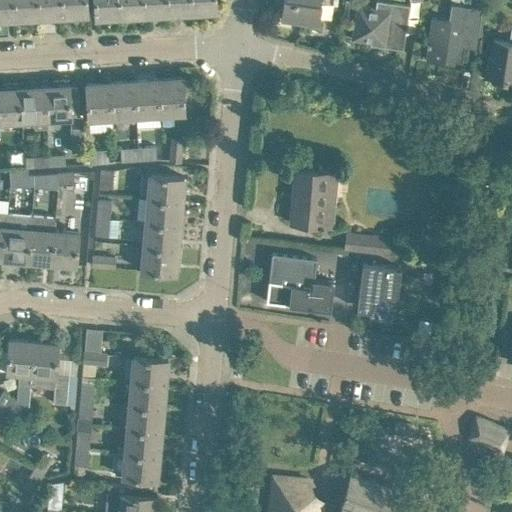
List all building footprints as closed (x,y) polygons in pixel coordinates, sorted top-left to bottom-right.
[(0,0),(0,18),(15,17),(13,0),(0,0)] [(39,16),(37,0),(13,0),(15,17),(39,16)] [(63,14),(62,0),(37,0),(39,16),(63,14)] [(86,0),(62,0),(63,14),(87,13),(86,0)] [(120,15),(118,0),(94,0),(95,16),(120,15)] [(144,14),(142,0),(118,0),(120,15),(144,14)] [(168,12),(167,0),(142,0),(144,14),(168,12)] [(192,11),(191,0),(167,0),(168,12),(192,11)] [(215,0),(191,0),(192,11),(216,9),(215,0)] [(283,0),(280,18),(307,22),(306,25),(321,30),(323,17),(319,17),(322,1),(320,1),(320,0),(283,0)] [(356,5),(352,38),(379,42),(378,45),(403,48),(409,4),(381,0),(376,0),(375,8),(356,5)] [(427,45),(425,58),(444,61),(444,58),(462,60),(466,32),(478,34),(481,8),(451,3),(449,18),(431,16),(428,40),(427,40),(426,45),(427,45)] [(494,38),(491,55),(488,55),(485,75),(502,77),(502,78),(506,79),(507,76),(511,76),(511,26),(509,40),(494,38)] [(182,76),(158,78),(160,112),(185,111),(182,76)] [(160,112),(158,78),(134,80),(136,114),(160,112)] [(136,114),(134,80),(110,81),(112,116),(136,114)] [(112,116),(110,81),(85,83),(88,118),(86,118),(87,128),(113,126),(112,116)] [(78,85),(70,86),(69,84),(45,85),(47,124),(80,122),(78,85)] [(47,124),(45,85),(20,87),(22,118),(34,118),(34,129),(47,128),(47,124)] [(0,119),(22,118),(20,87),(0,87),(0,119)] [(169,159),(181,160),(183,140),(171,139),(169,159)] [(156,145),(138,146),(139,159),(157,158),(156,145)] [(139,159),(138,146),(120,147),(121,161),(139,159)] [(90,149),(91,163),(109,161),(108,148),(90,149)] [(64,151),(48,152),(49,165),(65,164),(64,151)] [(49,165),(48,152),(24,153),(25,167),(49,165)] [(25,167),(24,153),(0,154),(0,161),(0,168),(25,167)] [(33,185),(34,173),(28,173),(28,167),(25,167),(20,167),(21,185),(33,185)] [(100,168),(99,186),(112,187),(113,183),(114,169),(100,168)] [(331,225),(333,204),(325,203),(328,172),(296,169),(291,221),(319,224),(319,225),(323,226),(323,224),(331,225)] [(74,171),(58,172),(59,182),(74,181),(74,171)] [(58,172),(48,172),(49,187),(58,188),(59,182),(58,172)] [(184,175),(164,174),(149,172),(147,197),(182,200),(184,175)] [(180,224),(182,200),(147,197),(145,221),(180,224)] [(110,218),(111,200),(98,199),(96,216),(110,218)] [(30,214),(29,227),(27,259),(52,261),(54,229),(56,217),(30,214)] [(108,235),(110,218),(96,216),(95,234),(108,235)] [(178,248),(180,224),(145,221),(143,245),(178,248)] [(27,259),(29,227),(6,225),(3,257),(27,259)] [(79,232),(54,229),(52,261),(76,263),(79,232)] [(389,252),(391,236),(347,231),(345,247),(389,252)] [(176,272),(178,248),(143,245),(141,269),(176,272)] [(317,257),(272,252),(266,300),(330,309),(334,280),(314,278),(317,257)] [(92,265),(114,267),(115,256),(93,254),(92,265)] [(394,321),(399,281),(401,267),(363,261),(357,308),(370,310),(369,318),(394,321)] [(30,385),(34,340),(9,338),(8,350),(1,350),(0,350),(0,368),(6,369),(6,370),(7,370),(7,381),(18,382),(18,384),(30,385)] [(58,342),(34,340),(30,385),(54,387),(53,402),(73,404),(76,375),(56,373),(58,342)] [(105,363),(106,352),(84,350),(83,362),(105,363)] [(168,358),(133,354),(131,379),(166,382),(168,358)] [(163,406),(166,382),(131,379),(129,403),(163,406)] [(81,381),(80,399),(93,400),(95,382),(81,381)] [(2,390),(0,394),(0,405),(22,418),(29,405),(2,390)] [(92,417),(93,400),(80,399),(78,416),(92,417)] [(161,430),(163,406),(129,403),(126,427),(161,430)] [(0,417),(16,427),(22,418),(0,405),(0,417)] [(502,449),(509,429),(476,416),(469,436),(502,449)] [(409,433),(410,422),(395,420),(394,430),(409,433)] [(159,454),(161,430),(126,427),(124,451),(159,454)] [(77,429),(76,446),(89,447),(90,430),(77,429)] [(87,465),(89,447),(76,446),(74,464),(87,465)] [(40,451),(33,464),(44,470),(51,458),(40,451)] [(157,478),(159,454),(124,451),(122,475),(157,478)] [(37,483),(44,470),(33,464),(25,476),(37,483)] [(438,511),(417,504),(418,500),(420,496),(350,471),(338,511),(438,511)] [(321,511),(323,499),(309,497),(308,478),(273,474),(268,511),(321,511)] [(153,511),(155,494),(136,492),(131,492),(132,484),(110,482),(107,511),(153,511)] [(49,491),(48,510),(61,511),(62,492),(49,491)] [(16,492),(9,505),(20,511),(28,499),(16,492)]
